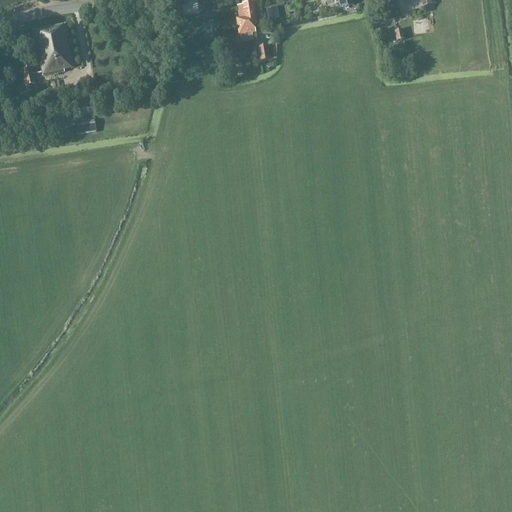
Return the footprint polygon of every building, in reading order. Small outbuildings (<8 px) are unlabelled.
[(334,0),(338,12),(348,9),(348,7),(345,0),(334,0)] [(382,7),(380,3),(389,0),(375,0),(378,8),(382,7)] [(255,25),(257,25),(254,3),(242,5),(237,5),(240,26),(237,26),(239,36),(256,33),(255,25)] [(268,20),(276,18),(274,9),(266,10),(268,20)] [(64,72),(74,69),(65,26),(33,32),(42,78),(65,74),(64,72)] [(402,31),(394,32),(396,43),(404,41),(402,31)] [(403,43),(392,45),(394,51),(405,49),(403,43)] [(260,63),(271,61),(268,46),(258,48),(260,63)] [(25,88),(36,86),(32,69),(22,71),(25,88)]
